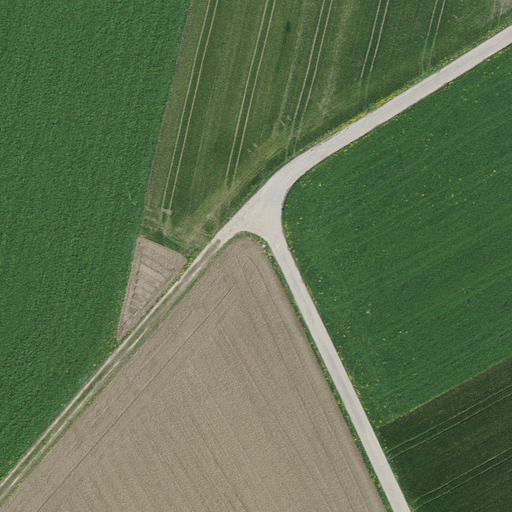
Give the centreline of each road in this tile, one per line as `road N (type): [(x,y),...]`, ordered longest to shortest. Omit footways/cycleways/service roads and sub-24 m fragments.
road 1 (track): [(0,494),(256,201)]
road 2 (unclassified): [(256,201),(401,511)]
road 3 (unclassified): [(256,201),(511,35)]
